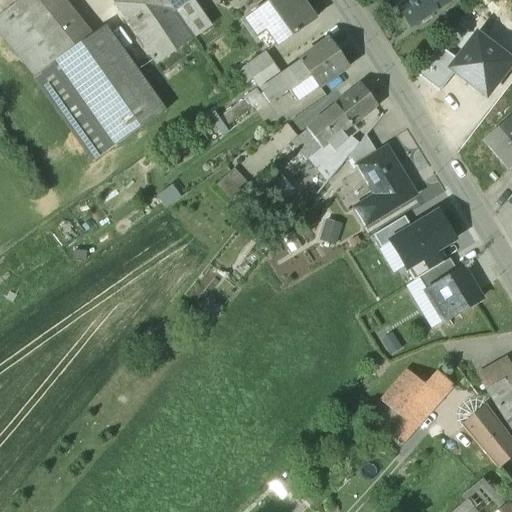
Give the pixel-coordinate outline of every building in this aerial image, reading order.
[(60,0),(20,0),(16,3),(62,60),(90,37),(60,0)] [(175,11),(166,0),(122,0),(114,6),(158,66),(195,39),(175,11)] [(166,0),(175,11),(189,0),(166,0)] [(213,26),(193,0),(189,0),(175,11),(195,39),(213,26)] [(299,0),(273,0),(245,20),(257,37),(266,30),(277,46),(294,34),(295,35),(298,33),(297,31),(313,20),(299,0)] [(396,0),(391,4),(408,29),(435,12),(426,0),(396,0)] [(426,0),(435,12),(453,0),(426,0)] [(16,3),(0,16),(0,35),(36,80),(58,63),(62,60),(16,3)] [(107,29),(58,63),(115,146),(164,111),(107,29)] [(511,63),(476,36),(457,61),(450,70),(454,73),(485,97),(511,63)] [(347,68),(328,40),(298,60),(299,61),(309,76),(318,88),(347,68)] [(439,47),(417,76),(439,93),(454,73),(450,70),(457,61),(439,47)] [(265,52),(237,71),(246,84),(252,80),(273,65),(265,52)] [(280,74),(259,89),(269,104),(309,76),(299,61),(280,74)] [(58,63),(36,80),(93,161),(115,146),(58,63)] [(273,65),(252,80),(259,89),(280,74),(273,65)] [(360,86),(335,106),(349,126),(375,106),(360,86)] [(255,90),(244,98),(245,99),(252,109),(253,108),(256,112),(266,105),(255,90)] [(245,99),(222,116),(228,125),(252,109),(245,99)] [(335,106),(306,130),(320,148),(320,149),(341,133),(349,126),(335,106)] [(511,116),(483,141),(508,170),(511,166),(511,116)] [(320,148),(306,130),(293,141),(307,159),(320,148)] [(341,133),(320,149),(320,148),(307,159),(326,183),(344,161),(332,151),(346,140),(345,138),(341,133)] [(348,136),(345,138),(346,140),(332,151),(344,161),(349,155),(358,144),(348,136)] [(376,154),(365,136),(358,144),(349,155),(356,166),(376,154)] [(376,154),(356,166),(374,197),(354,208),(365,226),(415,195),(386,148),(376,154)] [(234,169),(216,185),(230,200),(248,185),(248,184),(234,169)] [(230,200),(229,202),(238,210),(257,192),(249,183),(248,184),(248,185),(230,200)] [(391,242),(406,269),(435,252),(454,240),(438,213),(410,229),(390,241),(391,242)] [(390,241),(410,229),(403,217),(373,235),(381,248),(391,242),(390,241)] [(340,229),(327,225),(322,242),(335,245),(340,229)] [(418,278),(442,263),(435,252),(406,269),(413,281),(418,278)] [(442,263),(418,278),(427,292),(457,273),(449,259),(442,263)] [(427,292),(426,292),(443,321),(480,299),(463,270),(457,273),(427,292)] [(511,367),(506,359),(477,378),(500,413),(511,432),(511,367)] [(412,374),(385,405),(383,402),(369,418),(384,431),(424,385),(412,374)] [(424,385),(384,431),(388,434),(383,440),(389,445),(394,439),(408,452),(421,436),(413,429),(439,398),(424,385)] [(511,442),(487,409),(464,428),(511,485),(511,442)] [(485,486),(467,502),(474,511),(496,511),(502,507),(485,486)] [(474,511),(467,502),(455,511),(474,511)] [(511,511),(511,508),(507,503),(502,507),(496,511),(511,511)]
